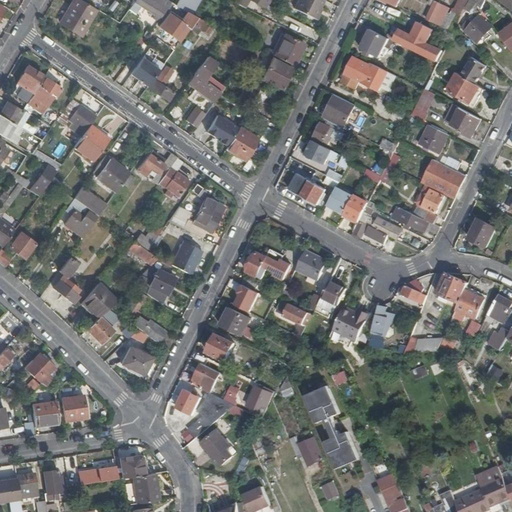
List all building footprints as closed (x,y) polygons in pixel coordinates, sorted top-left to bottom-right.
[(80,37),(96,11),(78,0),(75,0),(70,8),(72,9),(68,15),(67,14),(60,25),(80,37)] [(153,19),(158,23),(160,20),(166,12),(170,7),(172,4),(164,0),(162,0),(159,5),(156,4),(157,3),(152,0),(137,0),(135,3),(140,7),(155,17),(153,19)] [(200,2),(200,0),(192,0),(186,12),(191,16),(192,16),(200,2)] [(321,0),(298,0),(294,9),(314,20),(320,8),(318,7),(321,0)] [(453,32),(454,31),(453,30),(449,28),(456,13),(453,12),(454,10),(432,0),(431,3),(433,5),(426,19),(441,26),(441,27),(453,32)] [(459,0),(454,10),(453,12),(456,13),(460,16),(467,0),(459,0)] [(480,16),(483,13),(481,11),(473,0),(468,0),(464,9),(475,19),(473,22),(470,19),(461,29),(477,44),(492,28),(480,16)] [(486,0),(473,0),(481,11),(486,0)] [(511,0),(500,0),(511,8),(511,0)] [(134,15),(140,7),(135,3),(129,11),(134,15)] [(198,19),(192,16),(191,16),(184,25),(166,12),(160,20),(183,37),(189,29),(190,30),(190,29),(194,25),(198,19)] [(449,28),(453,30),(460,16),(456,13),(449,28)] [(362,15),(358,23),(371,30),(376,20),(373,19),(372,20),(362,15)] [(204,22),(198,19),(194,25),(201,30),(207,34),(212,28),(204,22)] [(511,23),(498,34),(511,52),(511,23)] [(194,25),(190,29),(198,35),(201,30),(194,25)] [(389,42),(370,32),(360,51),(379,61),(389,42)] [(271,55),(274,57),(275,55),(273,54),(277,47),(279,48),(285,36),(282,34),(271,55)] [(274,57),(294,67),(304,46),(285,36),(279,48),(277,47),(273,54),(275,55),(274,57)] [(138,39),(134,49),(140,52),(144,42),(138,39)] [(186,39),(182,45),(187,49),(192,43),(186,39)] [(435,48),(430,46),(425,56),(430,58),(435,48)] [(219,96),(223,89),(206,77),(217,62),(207,57),(194,75),(194,74),(187,84),(213,103),(219,96)] [(263,80),(282,90),(294,67),(274,57),(263,80)] [(388,72),(372,64),(371,66),(354,58),(342,83),(356,90),(360,82),(379,91),(381,87),(388,72)] [(460,77),(475,85),(485,66),(471,58),(460,77)] [(160,72),(142,59),(131,75),(148,88),(160,72)] [(511,71),(505,65),(499,71),(510,81),(511,78),(511,71)] [(28,101),(33,93),(32,93),(42,75),(27,66),(17,82),(24,86),(18,95),(28,101)] [(285,91),(296,68),(294,67),(282,90),(285,91)] [(170,75),(163,71),(156,83),(154,82),(150,90),(168,102),(173,94),(162,87),(170,75)] [(388,91),(395,76),(388,72),(381,87),(388,91)] [(473,107),(483,89),(475,85),(460,77),(455,74),(446,91),(473,107)] [(30,100),(35,103),(39,96),(48,102),(52,95),(55,97),(61,88),(45,78),(40,87),(38,86),(30,100)] [(433,81),(430,79),(424,90),(427,91),(433,81)] [(268,87),(265,94),(276,99),(279,93),(268,87)] [(427,114),(436,96),(427,91),(424,90),(411,116),(424,122),(429,114),(427,114)] [(223,98),(219,96),(213,103),(212,104),(202,119),(209,124),(227,100),(223,98)] [(355,106),(335,96),(329,109),(331,110),(326,119),(330,121),(338,126),(344,129),(349,119),(355,123),(360,113),(354,110),(355,106)] [(93,115),(71,99),(56,120),(79,136),(93,115)] [(6,102),(0,112),(0,115),(9,121),(10,119),(15,122),(19,116),(22,111),(6,102)] [(478,118),(453,105),(444,121),(458,128),(456,131),(468,137),(478,118)] [(204,115),(198,111),(189,123),(195,127),(204,115)] [(249,111),(246,116),(251,120),(255,115),(249,111)] [(9,121),(0,115),(0,134),(5,138),(14,124),(9,121)] [(24,119),(19,116),(15,122),(14,124),(19,127),(24,119)] [(218,142),(227,148),(235,135),(238,129),(216,117),(206,134),(215,139),(216,137),(220,139),(218,142)] [(110,135),(91,121),(75,144),(94,158),(110,135)] [(338,126),(330,121),(327,126),(335,131),(338,126)] [(344,135),(335,131),(327,126),(322,124),(313,139),(327,146),(331,138),(340,142),(344,135)] [(436,153),(446,134),(426,124),(416,144),(436,153)] [(227,148),(226,150),(244,161),(257,139),(238,129),(235,135),(227,148)] [(393,153),(396,147),(383,140),(380,146),(393,153)] [(332,151),(312,141),(305,155),(325,166),(332,151)] [(57,169),(60,165),(34,150),(31,154),(57,169)] [(176,157),(170,153),(162,164),(148,154),(136,170),(144,176),(149,168),(154,171),(152,174),(160,179),(168,168),(176,157)] [(110,161),(103,156),(92,172),(98,177),(110,161)] [(346,169),(350,159),(343,156),(338,166),(346,169)] [(442,164),(456,171),(460,163),(446,156),(442,164)] [(128,173),(110,161),(98,177),(96,180),(114,192),(128,173)] [(463,183),(466,177),(434,161),(423,182),(455,198),(463,183)] [(388,184),(396,169),(387,164),(381,176),(380,180),(388,184)] [(38,196),(55,171),(47,165),(41,174),(39,172),(37,175),(39,177),(29,191),(38,196)] [(168,168),(160,179),(160,180),(179,193),(187,181),(168,168)] [(326,190),(311,181),(302,197),(318,205),(326,190)] [(17,183),(4,200),(9,204),(21,186),(17,183)] [(191,190),(197,195),(202,187),(196,183),(191,190)] [(106,204),(81,187),(73,198),(83,205),(98,216),(106,204)] [(337,187),(328,206),(345,214),(354,196),(337,187)] [(436,214),(445,197),(426,188),(417,205),(436,214)] [(70,203),(73,198),(60,189),(57,192),(70,203)] [(354,196),(345,214),(358,222),(359,221),(361,216),(364,211),(367,206),(368,203),(354,196)] [(207,197),(193,222),(206,229),(211,232),(224,207),(207,197)] [(83,205),(73,198),(70,203),(64,211),(70,214),(64,224),(82,238),(96,218),(86,211),(82,218),(79,216),(80,215),(77,213),(83,205)] [(375,210),(378,211),(380,207),(369,201),(368,203),(367,206),(375,210)] [(375,210),(367,206),(364,211),(372,216),(375,210)] [(437,234),(441,228),(434,225),(414,215),(398,207),(393,217),(403,222),(403,224),(401,227),(407,230),(410,225),(426,234),(428,230),(437,234)] [(414,215),(434,225),(437,217),(427,212),(427,213),(417,208),(414,215)] [(186,214),(176,209),(168,221),(182,228),(187,219),(190,214),(188,213),(186,214)] [(345,214),(344,216),(358,224),(358,222),(345,214)] [(361,216),(359,221),(366,225),(369,226),(374,228),(376,224),(361,216)] [(193,222),(187,219),(182,228),(202,238),(206,229),(193,222)] [(497,228),(480,219),(469,239),(487,248),(497,228)] [(0,244),(2,246),(13,230),(0,220),(0,244)] [(378,231),(396,239),(401,230),(383,221),(378,231)] [(366,225),(360,222),(352,236),(359,240),(366,225)] [(387,236),(368,227),(365,234),(383,244),(387,236)] [(21,234),(31,241),(33,238),(23,231),(21,234)] [(35,244),(31,241),(21,234),(20,232),(9,247),(24,258),(35,244)] [(141,234),(135,243),(146,251),(153,242),(141,234)] [(135,243),(133,242),(129,247),(152,264),(158,258),(152,255),(146,251),(135,243)] [(158,246),(153,242),(146,251),(152,255),(158,246)] [(189,274),(201,251),(184,242),(172,265),(189,274)] [(0,263),(4,267),(8,261),(8,256),(0,249),(0,263)] [(328,262),(306,251),(297,270),(319,281),(328,262)] [(247,272),(262,279),(267,270),(283,278),(289,264),(281,259),(279,262),(267,256),(267,257),(257,252),(247,272)] [(68,257),(58,271),(66,277),(76,263),(68,257)] [(148,286),(149,286),(166,294),(174,277),(150,265),(145,271),(153,275),(148,286)] [(131,285),(145,293),(149,286),(148,286),(153,275),(145,271),(131,285)] [(469,284),(447,274),(446,276),(443,275),(437,289),(440,290),(438,294),(460,304),(467,289),(469,284)] [(259,283),(245,276),(241,284),(255,291),(259,283)] [(76,293),(79,289),(65,278),(62,283),(59,280),(53,288),(73,304),(79,296),(76,293)] [(346,291),(329,283),(322,296),(321,300),(338,308),(346,291)] [(116,300),(97,284),(82,302),(98,317),(107,309),(116,300)] [(469,284),(467,289),(480,295),(482,290),(469,284)] [(424,290),(424,289),(413,285),(411,289),(407,287),(403,296),(419,303),(424,290)] [(403,296),(407,287),(405,286),(398,290),(397,293),(403,296)] [(467,289),(460,304),(458,308),(478,317),(487,298),(480,295),(467,289)] [(427,291),(424,290),(419,303),(422,304),(427,291)] [(288,298),(293,300),(295,295),(287,291),(284,296),(288,298)] [(126,312),(137,319),(140,313),(137,311),(146,297),(139,292),(126,312)] [(321,300),(322,296),(315,293),(308,308),(315,311),(317,308),(321,300)] [(508,313),(511,305),(511,302),(499,296),(489,314),(505,323),(510,314),(508,313)] [(307,327),(315,311),(308,308),(293,300),(288,298),(286,302),(290,304),(285,315),(300,323),(307,327)] [(334,316),(338,308),(321,300),(317,308),(334,316)] [(110,308),(114,312),(120,305),(116,301),(110,308)] [(279,312),(285,315),(290,304),(286,302),(284,301),(284,302),(279,312)] [(387,308),(379,306),(371,339),(382,341),(383,338),(385,339),(390,328),(395,318),(386,315),(387,308)] [(242,336),(251,318),(230,308),(221,325),(242,336)] [(119,317),(107,309),(98,317),(87,329),(101,343),(113,330),(109,326),(119,317)] [(357,317),(344,311),(334,331),(356,342),(368,317),(360,313),(357,317)] [(158,343),(165,332),(166,331),(150,319),(147,322),(139,317),(134,325),(158,342),(158,343)] [(477,336),(482,324),(473,320),(468,331),(477,336)] [(122,332),(129,338),(137,330),(130,325),(122,332)] [(302,338),(305,330),(298,327),(295,334),(295,335),(302,338)] [(511,333),(502,328),(497,336),(507,341),(509,339),(511,333)] [(166,350),(172,338),(165,332),(158,343),(158,342),(157,344),(166,350)] [(226,361),(236,343),(217,334),(208,352),(226,361)] [(297,347),(302,338),(295,335),(291,343),(297,347)] [(409,337),(407,354),(414,355),(417,338),(409,337)] [(445,337),(443,346),(455,349),(457,340),(445,337)] [(426,348),(441,346),(444,340),(421,341),(419,348),(426,348)] [(13,352),(7,346),(5,348),(0,353),(0,367),(12,355),(11,354),(13,352)] [(143,375),(151,358),(130,348),(121,364),(143,375)] [(32,361),(32,360),(24,368),(40,383),(44,386),(53,376),(54,374),(53,372),(51,370),(54,368),(39,354),(32,361)] [(430,366),(435,376),(447,371),(442,361),(430,366)] [(192,384),(209,392),(211,393),(221,372),(202,363),(192,384)] [(417,379),(427,373),(422,365),(412,371),(417,379)] [(492,365),(488,375),(498,379),(502,368),(492,365)] [(294,392),(287,376),(280,388),(284,397),(294,392)] [(265,407),(271,394),(256,387),(247,405),(256,410),(259,405),(265,407)] [(340,413),(329,388),(306,398),(317,423),(322,421),(330,439),(325,441),(337,468),(360,458),(348,431),(341,434),(333,416),(340,413)] [(192,415),(200,398),(185,391),(177,407),(192,415)] [(195,439),(235,405),(227,401),(211,393),(209,392),(208,395),(204,394),(203,398),(207,400),(200,411),(205,417),(188,431),(195,439)] [(82,395),(61,399),(65,421),(86,418),(82,395)] [(227,401),(235,405),(237,400),(230,397),(227,401)] [(58,420),(55,402),(31,406),(34,427),(58,424),(58,420)] [(231,447),(217,431),(202,444),(216,460),(217,459),(224,466),(234,457),(228,450),(231,447)] [(308,467),(324,460),(314,438),(299,445),(296,438),(290,440),(297,457),(303,454),(308,467)] [(118,458),(122,478),(132,476),(143,475),(141,458),(138,455),(118,458)] [(115,467),(78,473),(80,485),(106,481),(117,479),(115,467)] [(478,477),(483,490),(491,508),(492,511),(494,511),(503,508),(502,506),(501,503),(511,497),(511,496),(508,487),(500,467),(478,477)] [(46,493),(44,493),(45,501),(46,503),(59,501),(58,494),(63,493),(61,481),(58,481),(57,470),(43,473),(46,493)] [(78,470),(66,472),(68,486),(80,485),(78,473),(78,470)] [(156,482),(155,473),(147,474),(143,475),(132,476),(133,483),(136,504),(158,500),(157,489),(155,490),(154,482),(156,482)] [(34,474),(17,476),(17,479),(19,491),(20,492),(21,498),(22,498),(23,502),(30,501),(30,497),(37,496),(34,474)] [(410,511),(395,475),(378,482),(391,511),(410,511)] [(0,481),(0,502),(20,499),(19,491),(17,479),(0,481)] [(128,505),(136,504),(133,483),(125,484),(128,505)] [(335,483),(327,486),(332,498),(340,494),(335,483)] [(263,486),(243,494),(250,511),(254,511),(271,505),(263,486)] [(483,490),(455,502),(459,511),(482,511),(484,511),(491,508),(483,490)] [(459,511),(455,502),(452,495),(447,497),(449,503),(452,509),(454,508),(455,511),(459,511)] [(511,497),(501,503),(502,506),(511,501),(511,497)] [(46,511),(46,503),(45,501),(36,503),(37,511),(46,511)] [(443,503),(433,507),(435,511),(446,511),(444,505),(443,503)] [(452,509),(449,503),(444,505),(446,511),(455,511),(454,508),(452,509)]
